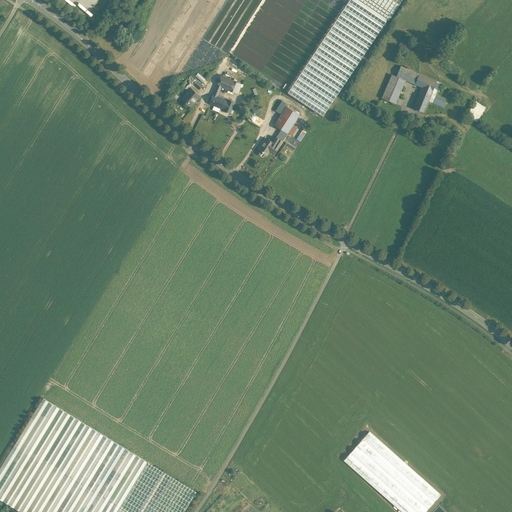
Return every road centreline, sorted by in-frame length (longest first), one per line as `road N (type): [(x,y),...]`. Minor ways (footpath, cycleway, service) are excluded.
road 1 (tertiary): [(511,345),(448,298),(234,174),(30,0)]
road 2 (track): [(346,241),(198,511)]
